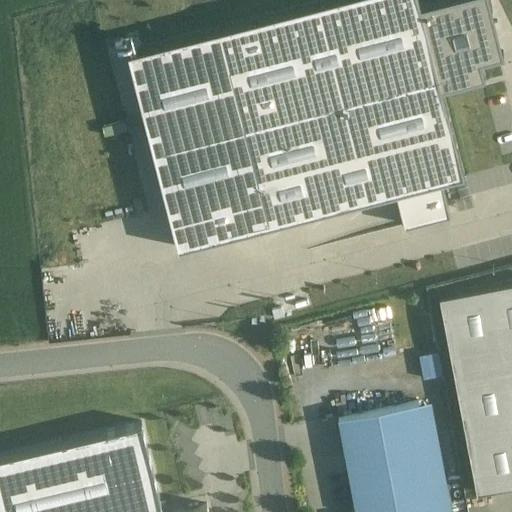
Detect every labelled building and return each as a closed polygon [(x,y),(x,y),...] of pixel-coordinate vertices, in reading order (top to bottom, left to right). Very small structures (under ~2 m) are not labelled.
[(417,0),(328,0),(129,52),(179,244),(397,187),(439,177),(462,171),(440,87),(418,5),(417,0)] [(487,0),(438,0),(418,5),(440,87),(482,76),(478,59),(502,53),(487,0)] [(439,177),(397,187),(407,222),(448,211),(439,177)] [(511,280),(441,294),(477,490),(511,483),(511,280)] [(328,322),(298,325),(301,354),(331,351),(328,322)] [(440,511),(419,400),(338,415),(356,511),(440,511)] [(0,511),(163,511),(141,421),(0,455),(0,511)] [(167,511),(209,511),(207,503),(167,511)]
